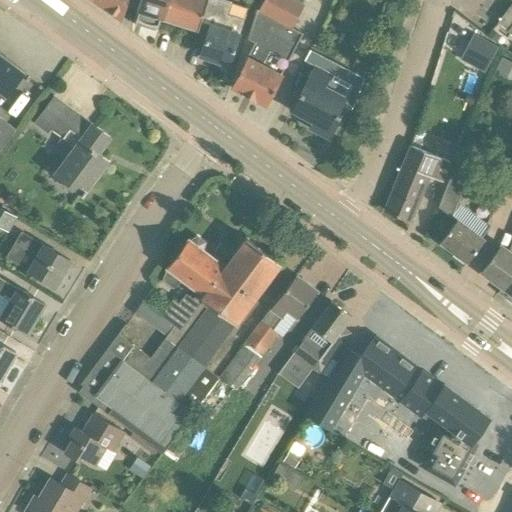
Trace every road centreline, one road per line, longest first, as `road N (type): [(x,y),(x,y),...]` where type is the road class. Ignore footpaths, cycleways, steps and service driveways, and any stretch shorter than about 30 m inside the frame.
road 1 (residential): [(0,461),(121,259),(215,128)]
road 2 (residential): [(342,223),(379,166),(436,0)]
road 3 (secondary): [(215,128),(41,0)]
road 4 (secondary): [(511,356),(342,223)]
road 5 (secondary): [(342,223),(215,128)]
